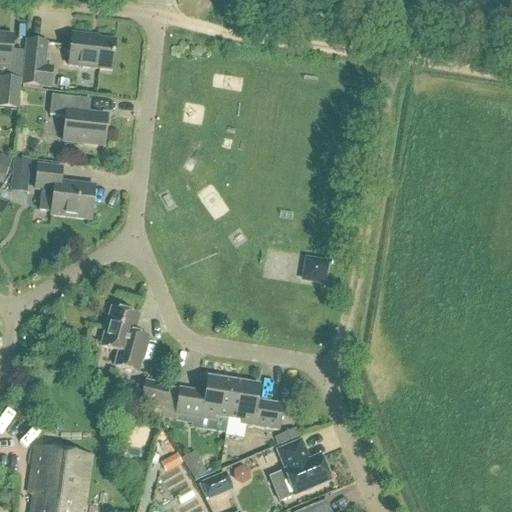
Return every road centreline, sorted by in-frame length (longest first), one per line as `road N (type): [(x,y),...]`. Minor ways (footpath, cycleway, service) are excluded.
road 1 (residential): [(378,511),(321,373),(185,340),(138,241)]
road 2 (residential): [(0,0),(158,16),(138,241)]
road 3 (track): [(158,16),(212,32),(511,73)]
road 4 (track): [(393,56),(356,279),(336,360),(321,373)]
road 5 (residential): [(138,241),(10,309)]
